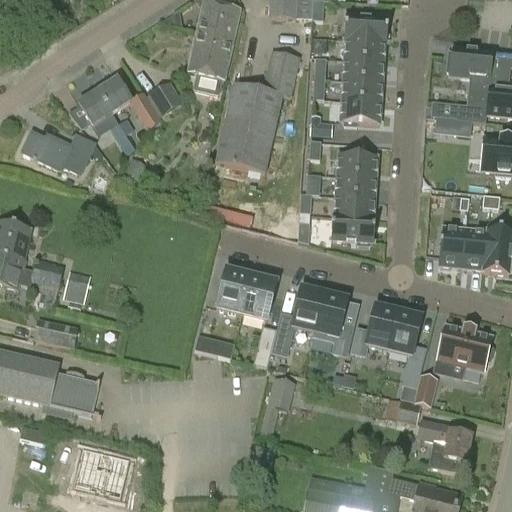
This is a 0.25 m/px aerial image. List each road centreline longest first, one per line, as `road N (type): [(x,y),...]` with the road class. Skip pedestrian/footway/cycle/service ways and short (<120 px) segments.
road 1 (residential): [(400,287),(423,4)]
road 2 (residential): [(0,109),(161,0)]
road 3 (residential): [(400,287),(223,243)]
